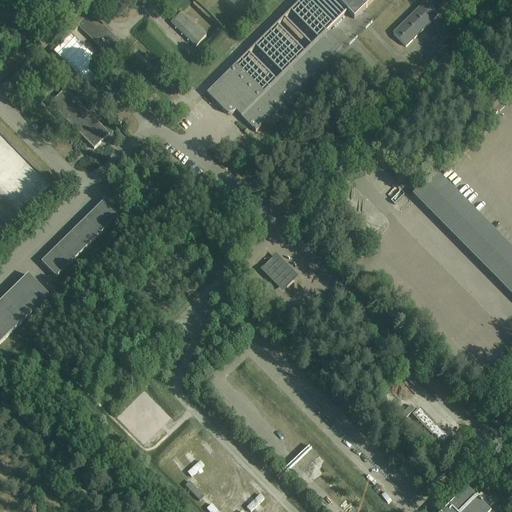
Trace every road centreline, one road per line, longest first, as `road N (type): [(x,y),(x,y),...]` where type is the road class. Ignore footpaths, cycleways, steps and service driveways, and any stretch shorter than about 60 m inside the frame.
road 1 (track): [(0,371),(23,351),(40,355),(196,511)]
road 2 (track): [(5,409),(106,511)]
